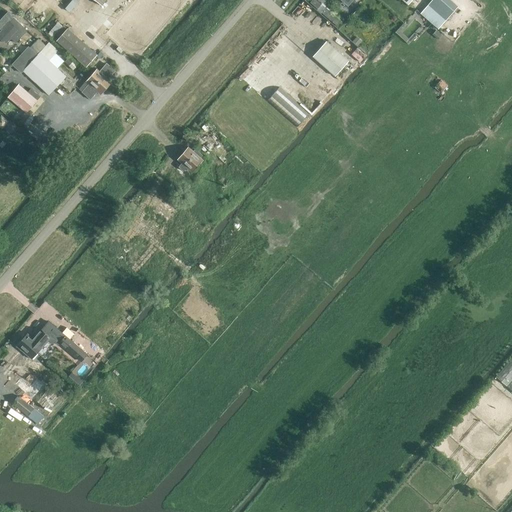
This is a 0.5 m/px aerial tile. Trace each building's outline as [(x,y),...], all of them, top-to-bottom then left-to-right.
[(70,9),(78,0),(72,0),(67,7),(70,9)] [(435,13),(446,22),(458,8),(449,0),(434,0),(421,14),(428,21),(435,13)] [(327,7),(323,11),(338,25),(342,21),(327,7)] [(374,21),(359,7),(352,15),(367,28),(374,21)] [(0,37),(6,44),(23,26),(8,12),(0,20),(0,29),(1,30),(0,31),(0,37)] [(97,55),(67,29),(56,41),(86,67),(97,55)] [(76,86),(40,52),(46,46),(38,39),(16,64),(20,68),(17,70),(29,81),(32,78),(49,95),(60,83),(71,93),(76,86)] [(349,61),(326,41),(313,56),(335,76),(349,61)] [(106,77),(109,74),(110,76),(114,71),(107,64),(100,72),(96,69),(91,75),(106,88),(112,82),(106,77)] [(259,82),(267,90),(275,81),(268,74),(259,82)] [(106,88),(91,75),(86,81),(89,84),(87,87),(85,86),(82,90),(83,91),(82,92),(90,99),(94,94),(93,93),(95,90),(101,95),(106,88)] [(442,80),(435,87),(441,93),(448,86),(442,80)] [(35,99),(38,95),(31,89),(28,93),(19,85),(8,97),(26,113),(37,100),(35,99)] [(13,132),(18,126),(12,121),(7,126),(13,132)] [(200,158),(202,155),(195,149),(193,151),(189,147),(183,153),(198,166),(203,160),(200,158)] [(183,153),(177,159),(192,173),(198,167),(183,153)] [(224,185),(228,181),(223,177),(219,182),(224,185)] [(176,210),(167,202),(174,193),(164,185),(147,206),(185,238),(201,219),(183,203),(176,210)] [(197,236),(207,224),(201,219),(191,232),(197,236)] [(135,256),(117,240),(111,248),(129,263),(135,256)] [(138,274),(159,250),(150,242),(129,266),(138,274)] [(37,353),(50,338),(40,329),(32,338),(27,334),(22,340),(37,353)] [(87,355),(66,336),(60,343),(81,361),(87,355)] [(37,353),(22,340),(17,346),(22,351),(16,358),(25,366),(31,359),(32,359),(37,353)] [(25,366),(16,358),(15,357),(10,363),(20,373),(26,367),(25,366)] [(511,358),(496,377),(511,390),(511,358)] [(60,394),(50,386),(50,387),(28,368),(15,383),(25,392),(21,397),(42,415),(47,409),(47,410),(60,394)] [(85,378),(90,372),(85,368),(79,376),(84,380),(86,378),(85,378)] [(44,416),(42,415),(21,397),(20,396),(13,404),(38,424),(44,416)]
